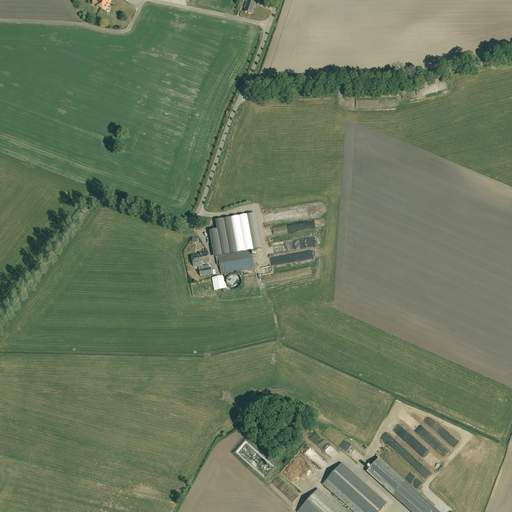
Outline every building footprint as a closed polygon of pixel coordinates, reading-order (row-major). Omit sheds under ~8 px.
[(93,0),(92,3),(96,5),(95,6),(105,12),(112,0),(93,0)] [(247,0),(246,4),(247,4),(245,12),(252,14),(255,3),(253,3),(254,0),(247,0)] [(231,218),(232,220),(216,223),(217,232),(210,233),(213,255),(218,255),(218,256),(216,256),(217,265),(220,265),(222,275),(255,269),(251,251),(261,249),(255,214),(231,218)] [(213,275),(212,268),(203,269),(203,265),(211,263),(209,253),(198,255),(192,256),(194,267),(199,266),(200,270),(199,271),(201,277),(213,275)] [(231,288),(231,289),(232,289),(233,289),(234,289),(236,289),(237,289),(238,288),(239,288),(239,287),(240,287),(240,286),(241,286),(241,285),(241,284),(241,283),(242,283),(242,282),(242,281),(241,280),(241,279),(240,278),(240,277),(239,276),(238,275),(237,275),(236,275),(235,274),(234,274),(233,274),(232,275),(231,275),(230,275),(230,276),(229,276),(228,277),(228,278),(227,278),(227,279),(227,280),(227,281),(227,282),(227,283),(227,284),(227,285),(228,286),(228,287),(229,287),(230,288),(231,288)] [(265,274),(260,277),(263,286),(269,284),(265,274)] [(215,291),(225,289),(223,276),(213,278),(215,291)] [(335,432),(330,437),(338,444),(343,439),(335,432)] [(301,467),(299,468),(303,472),(306,469),(301,465),(306,460),(301,455),(295,461),(301,467)] [(415,511),(427,511),(432,507),(379,459),(369,470),(415,511)] [(266,478),(273,471),(270,469),(268,471),(261,463),(256,468),(259,472),(261,470),(259,467),(266,474),(264,476),(266,478)] [(311,478),(305,472),(300,477),(306,483),(311,478)] [(324,484),(353,511),(343,511),(319,489),(298,511),(375,511),(332,475),(324,484)]
